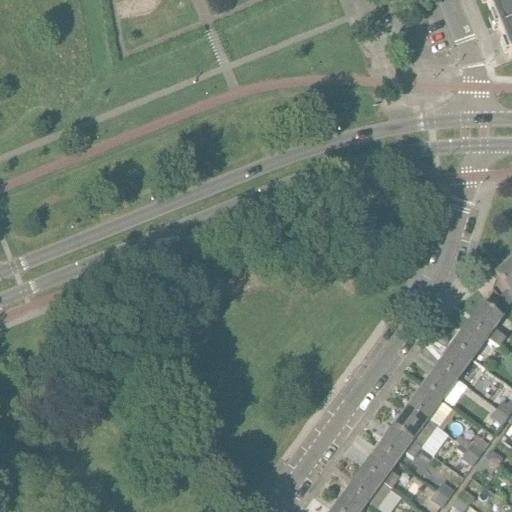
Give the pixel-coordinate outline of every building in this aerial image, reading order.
[(511,0),(484,0),(509,59),(511,58),(511,0)] [(510,296),(511,294),(511,263),(495,277),(510,296)] [(506,341),(494,332),(502,321),(483,307),(468,327),(487,341),(499,350),(506,341)] [(453,348),(472,362),(487,341),(468,327),(453,348)] [(438,369),(457,383),(465,388),(480,368),(472,362),(453,348),(438,369)] [(423,389),(442,403),(457,383),(438,369),(423,389)] [(408,410),(427,424),(442,403),(423,389),(408,410)] [(497,412),(509,420),(511,415),(511,409),(503,403),(497,412)] [(393,431),(421,451),(436,430),(427,424),(408,410),(393,431)] [(502,429),(509,420),(497,412),(490,420),(502,429)] [(413,462),(421,451),(393,431),(378,451),(397,465),(404,455),(413,462)] [(479,461),(485,453),(479,449),(481,445),(472,438),(463,450),(467,453),(479,461)] [(399,481),(390,475),(397,465),(378,451),(363,472),(391,492),(399,481)] [(472,470),(479,461),(467,453),(460,461),(472,470)] [(485,462),(497,470),(503,462),(491,453),(485,462)] [(476,479),(486,485),(497,470),(485,462),(479,470),(481,471),(476,479)] [(367,507),(368,505),(376,511),(377,511),(392,493),(391,492),(363,472),(348,493),(367,507)] [(437,494),(448,502),(455,494),(443,485),(437,494)] [(457,501),(469,509),(475,501),(463,492),(457,501)] [(333,511),(362,511),(367,507),(348,493),(333,511)] [(442,511),(448,502),(437,494),(430,502),(442,511)] [(454,511),(466,511),(469,509),(457,501),(450,509),(454,511)]
